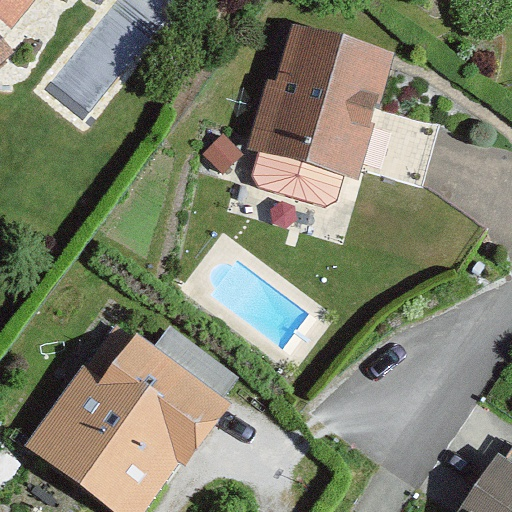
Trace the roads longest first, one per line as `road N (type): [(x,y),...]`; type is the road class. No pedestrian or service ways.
road 1 (residential): [(511,315),(376,511)]
road 2 (unknown): [(511,210),(400,142)]
